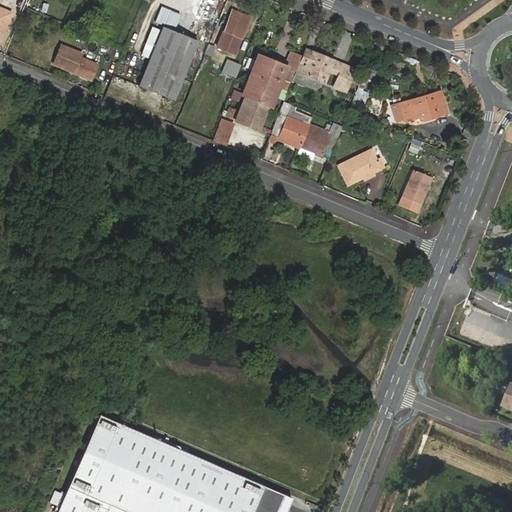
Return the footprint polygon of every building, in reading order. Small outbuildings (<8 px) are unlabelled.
[(0,41),(13,12),(0,6),(0,41)] [(175,27),(180,14),(170,10),(165,23),(175,27)] [(234,11),(218,48),(234,54),(250,18),(234,11)] [(174,100),(199,43),(162,27),(137,84),(174,100)] [(141,56),(146,58),(158,30),(153,28),(141,56)] [(212,55),(214,45),(207,44),(206,54),(212,55)] [(75,70),(81,57),(82,57),(83,54),(63,45),(55,64),(65,68),(66,66),(75,70)] [(305,49),(297,70),(324,82),(327,75),(333,61),(305,49)] [(239,98),(244,100),(260,63),(280,71),(264,108),(269,110),(287,68),(257,56),(239,98)] [(75,70),(75,71),(93,78),(99,64),(82,57),(81,57),(75,70)] [(227,60),(220,73),(233,79),(239,66),(227,60)] [(337,79),(343,65),(333,61),(327,75),(337,79)] [(260,63),(244,100),(233,124),(253,133),(264,108),(280,71),(260,63)] [(346,93),(355,70),(343,65),(333,87),(346,93)] [(362,106),(369,93),(358,87),(352,101),(362,106)] [(402,104),(407,120),(425,115),(427,120),(447,114),(440,92),(402,104)] [(228,121),(232,112),(227,110),(223,119),(228,121)] [(313,154),(325,159),(341,124),(333,121),(327,133),(306,124),(279,112),(269,136),(276,139),(299,148),(312,154),(313,154)] [(222,146),(231,124),(219,119),(210,141),(222,146)] [(276,139),(269,136),(267,141),(274,145),(276,139)] [(312,154),(299,148),(297,154),(311,160),(313,154),(312,154)] [(380,169),(375,160),(371,150),(338,166),(347,185),(372,172),(380,169)] [(364,181),(374,176),(372,172),(362,178),(364,181)] [(414,173),(402,200),(420,208),(432,180),(414,173)] [(420,208),(402,200),(401,203),(419,212),(420,208)] [(511,387),(510,387),(503,404),(511,407),(511,387)] [(99,413),(56,511),(105,511),(109,504),(127,511),(274,511),(283,492),(99,413)]
